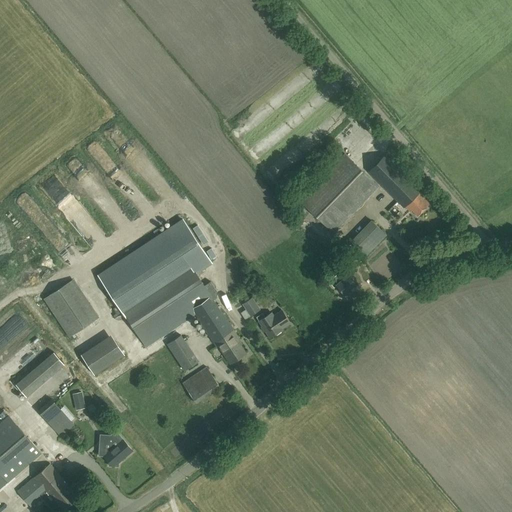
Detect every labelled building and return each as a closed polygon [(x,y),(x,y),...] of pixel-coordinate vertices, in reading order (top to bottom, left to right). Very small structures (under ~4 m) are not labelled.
[(333,233),(379,187),(345,154),(300,200),(333,233)] [(417,217),(430,204),(414,188),(385,157),(370,171),(404,207),(405,206),(410,212),(411,211),(417,217)] [(70,163),(74,175),(87,171),(84,159),(70,163)] [(129,187),(125,191),(135,200),(139,196),(129,187)] [(95,197),(106,207),(112,200),(101,189),(95,197)] [(74,227),(93,221),(88,207),(69,213),(74,227)] [(230,364),(246,353),(238,341),(240,340),(225,317),(223,318),(193,274),(212,262),(184,220),(99,276),(146,347),(195,315),(205,329),(204,329),(216,347),(218,346),(230,364)] [(365,256),(386,235),(372,221),(351,242),(365,256)] [(65,243),(72,252),(77,249),(70,239),(65,243)] [(344,295),(355,286),(347,276),(357,268),(349,259),(335,271),(337,274),(328,281),(333,288),(336,285),(344,295)] [(70,335),(97,318),(73,280),(46,297),(70,335)] [(245,319),(260,309),(252,297),(242,303),(246,309),(241,312),(245,319)] [(259,321),(269,337),(282,329),(281,328),(290,323),(282,310),(273,316),(271,312),(265,317),(262,313),(256,317),(259,320),(259,321)] [(15,335),(29,329),(23,317),(10,323),(15,335)] [(184,329),(169,336),(183,366),(197,359),(184,329)] [(87,356),(96,372),(126,355),(120,346),(107,354),(105,351),(97,356),(95,351),(87,356)] [(54,352),(16,384),(27,396),(65,364),(54,352)] [(196,404),(219,387),(206,367),(182,384),(196,404)] [(61,399),(69,393),(66,389),(58,395),(61,399)] [(77,393),(79,408),(86,407),(84,392),(77,393)] [(40,408),(53,422),(57,418),(65,427),(73,419),(52,398),(40,408)] [(0,488),(41,453),(9,416),(0,423),(0,488)] [(133,450),(123,439),(116,431),(111,435),(100,434),(99,455),(104,456),(109,462),(109,466),(113,466),(113,467),(114,466),(118,466),(119,462),(133,450)] [(63,510),(77,498),(67,487),(69,486),(50,464),(18,491),(31,507),(46,494),(48,496),(50,494),(63,510)]
